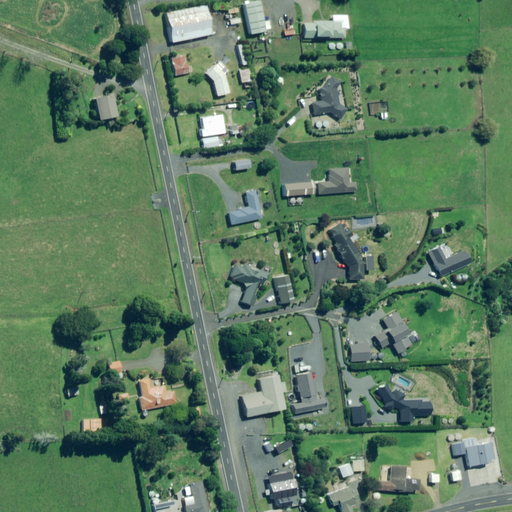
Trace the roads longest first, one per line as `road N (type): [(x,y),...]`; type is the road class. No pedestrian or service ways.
road 1 (unclassified): [(238,511),(132,0)]
road 2 (unknown): [(199,322),(311,300),(325,251)]
